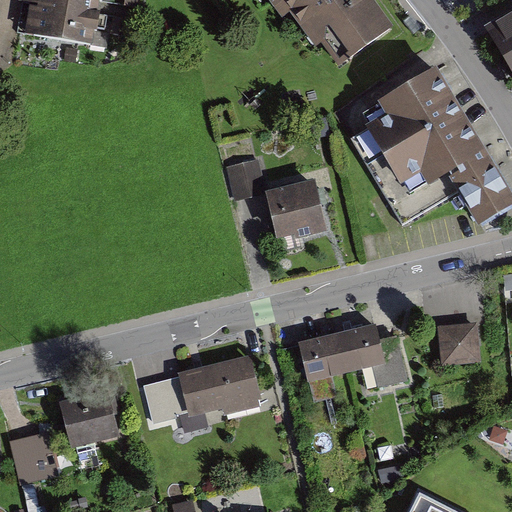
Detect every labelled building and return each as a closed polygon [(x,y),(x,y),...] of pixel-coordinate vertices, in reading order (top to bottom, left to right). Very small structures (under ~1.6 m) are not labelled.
[(110,0),(26,0),(19,37),(101,52),(110,0)] [(283,0),(314,42),(329,30),(362,75),(410,40),(389,15),(379,0),(362,0),(360,2),(358,0),(283,0)] [(511,21),(486,37),(511,80),(511,21)] [(511,176),(447,65),(389,98),(398,113),(381,123),(414,180),(444,162),(485,231),(511,215),(511,176)] [(228,167),(233,188),(267,179),(262,158),(228,167)] [(267,204),(277,247),(330,236),(321,192),(267,204)] [(476,327),(442,330),(445,364),(479,361),(476,327)] [(323,346),(304,350),(313,390),(386,373),(377,333),(355,338),(323,346)] [(252,360),(177,378),(189,424),(263,406),(252,360)] [(132,389),(80,403),(92,449),(144,436),(132,389)] [(0,423),(0,484),(14,481),(0,423)] [(12,439),(18,479),(57,474),(51,433),(12,439)] [(207,511),(205,503),(183,509),(184,511),(207,511)]
